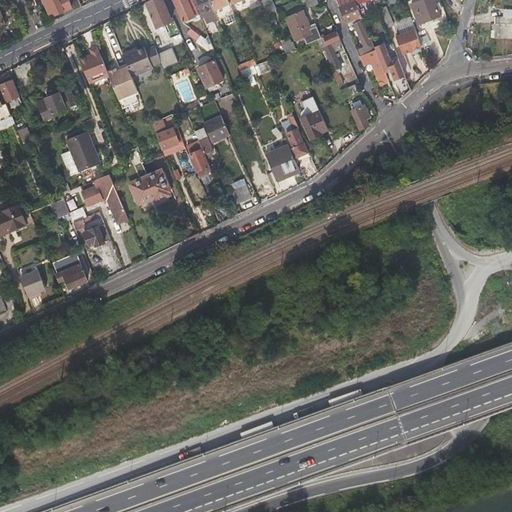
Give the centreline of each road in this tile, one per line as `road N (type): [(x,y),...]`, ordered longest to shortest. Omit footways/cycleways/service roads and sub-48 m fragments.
road 1 (primary): [(436,360),(9,511)]
road 2 (residential): [(395,127),(295,198),(0,342)]
road 3 (primary): [(511,357),(93,511)]
road 4 (primary): [(166,511),(511,385)]
road 5 (primary): [(245,511),(435,459),(472,429)]
road 6 (residential): [(329,0),(365,83),(395,127)]
road 7 (residential): [(127,0),(0,57)]
